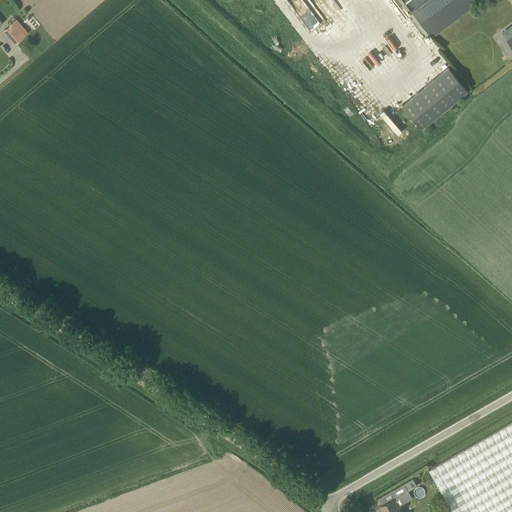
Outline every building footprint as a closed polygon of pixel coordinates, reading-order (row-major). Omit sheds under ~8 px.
[(431,37),(480,0),(422,0),(410,9),(431,37)] [(16,43),(25,35),(27,32),(16,19),(4,30),(16,43)] [(467,89),(448,66),(402,105),(421,128),(467,89)] [(511,511),(511,422),(430,470),(451,507),(442,511),(511,511)] [(399,511),(397,507),(401,505),(396,497),(408,491),(417,486),(413,478),(392,490),(395,497),(383,505),(380,506),(383,511),(399,511)]
